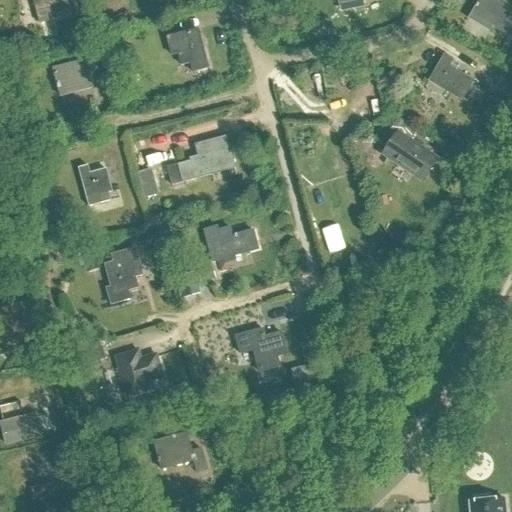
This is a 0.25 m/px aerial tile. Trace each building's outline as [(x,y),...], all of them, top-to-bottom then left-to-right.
[(73,0),(32,0),(36,13),(40,25),(78,14),(74,2),(73,0)] [(511,12),(511,2),(507,0),(480,0),(471,15),(509,37),(511,31),(511,24),(507,21),(511,12)] [(207,69),(197,30),(166,38),(171,56),(177,54),(180,66),(190,63),(192,73),(207,69)] [(158,42),(136,47),(140,67),(163,61),(158,42)] [(459,64),(452,60),(444,55),(429,82),(461,101),(472,81),(455,71),(459,64)] [(60,97),(92,89),(88,73),(97,70),(94,59),(53,70),(60,97)] [(416,132),(397,119),(387,134),(389,135),(389,139),(391,141),(380,156),(422,184),(439,159),(411,140),(416,132)] [(179,170),(168,173),(172,186),(235,169),(226,137),(194,146),(198,161),(178,167),(179,170)] [(110,201),(108,193),(112,192),(105,170),(88,174),(86,167),(77,169),(88,207),(110,201)] [(463,188),(472,176),(460,167),(452,179),(463,188)] [(69,168),(46,177),(56,206),(80,198),(69,168)] [(257,251),(252,231),(231,237),(229,229),(218,232),(217,228),(203,231),(207,245),(211,244),(216,262),(217,262),(220,273),(229,270),(228,266),(232,265),(230,258),(257,251)] [(185,245),(177,247),(180,255),(187,253),(185,245)] [(113,264),(105,266),(111,289),(106,290),(110,307),(130,301),(128,292),(137,289),(134,278),(142,276),(135,250),(111,256),(113,264)] [(94,254),(81,257),(86,274),(99,270),(94,254)] [(212,268),(198,272),(201,283),(215,280),(212,268)] [(24,305),(0,311),(0,349),(34,341),(24,305)] [(265,338),(263,330),(235,337),(240,354),(253,351),(259,373),(279,367),(276,358),(286,355),(280,333),(265,338)] [(99,348),(86,352),(92,367),(104,363),(99,348)] [(137,353),(128,355),(114,360),(126,400),(150,393),(147,383),(162,378),(155,355),(140,360),(137,353)] [(19,401),(0,406),(0,417),(1,423),(0,423),(0,428),(5,449),(43,439),(41,433),(38,418),(37,414),(23,418),(19,401)] [(49,416),(38,418),(41,433),(58,428),(56,419),(50,421),(49,416)] [(153,443),(161,471),(193,462),(196,473),(206,470),(202,455),(193,458),(186,434),(153,443)] [(67,452),(51,456),(57,485),(73,482),(67,452)] [(65,511),(61,493),(30,500),(32,511),(65,511)] [(469,511),(504,511),(503,499),(490,500),(487,496),(474,497),(472,502),(469,502),(469,511)]
